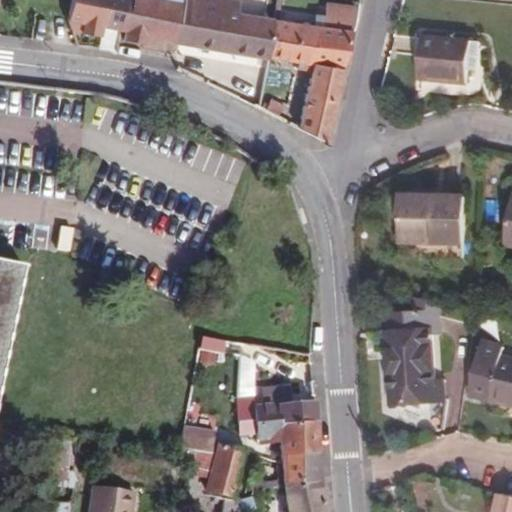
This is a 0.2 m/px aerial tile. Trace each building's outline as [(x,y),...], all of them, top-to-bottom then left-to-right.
[(169,48),(260,64),(303,72),(289,131),(316,144),(342,40),(304,34),(228,20),(229,11),(194,5),(194,0),(153,0),(153,7),(123,0),(64,0),(59,23),(117,34),(115,43),(136,47),(135,53),(166,59),(169,48)] [(343,35),(348,9),(310,3),(304,34),(342,40),(343,35)] [(471,67),(472,39),(414,37),(412,76),(458,79),(459,66),(471,67)] [(263,107),(258,114),(268,120),(272,112),(263,107)] [(462,232),(464,186),(405,184),(405,228),(462,232)] [(0,373),(27,242),(0,235),(0,373)] [(435,308),(413,303),(414,322),(385,325),(387,342),(383,343),(389,408),(441,406),(440,387),(432,387),(427,339),(436,339),(435,308)] [(500,323),(482,319),(478,336),(495,340),(500,323)] [(227,352),(228,341),(207,337),(204,350),(227,352)] [(511,372),(502,370),(504,360),(481,354),(469,405),(511,417),(511,372)] [(237,359),(241,393),(253,392),(250,366),(237,359)] [(315,407),(315,401),(287,403),(286,386),(257,387),(257,402),(235,404),(235,420),(240,420),(241,430),(250,430),(250,437),(286,434),(286,426),(317,425),(315,407)] [(0,456),(7,458),(14,422),(0,419),(0,456)] [(318,435),(317,425),(286,426),(286,434),(290,455),(291,455),(321,455),(318,435)] [(55,474),(72,478),(75,446),(58,444),(55,474)] [(183,450),(181,450),(171,448),(170,457),(182,459),(183,450)] [(227,460),(183,450),(182,459),(181,466),(204,469),(203,483),(226,485),(227,460)] [(238,510),(250,511),(251,501),(254,453),(228,451),(227,460),(226,485),(225,509),(238,510)] [(322,466),(321,455),(291,455),(290,455),(295,484),(324,483),(322,466)] [(55,474),(53,491),(79,495),(80,487),(78,478),(72,478),(55,474)] [(328,511),(324,483),(295,484),(300,511),(328,511)] [(113,511),(152,511),(154,502),(116,496),(113,511)]
